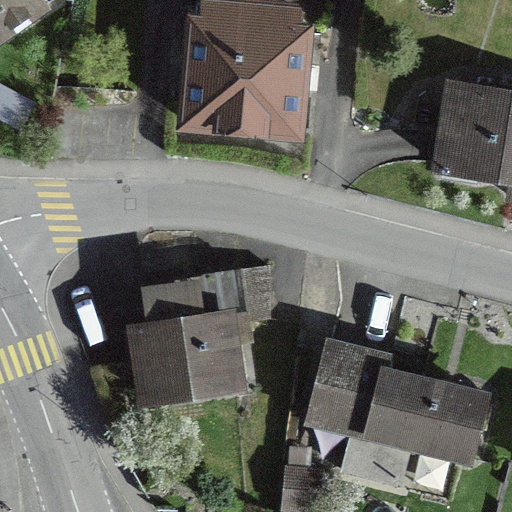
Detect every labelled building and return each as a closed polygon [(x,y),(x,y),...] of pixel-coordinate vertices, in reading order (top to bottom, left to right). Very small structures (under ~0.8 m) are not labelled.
[(0,0),(0,33),(48,0),(0,0)] [(302,34),(191,24),(182,125),(292,135),(302,34)] [(510,181),(507,200),(511,201),(511,99),(450,90),(437,169),(510,181)] [(222,327),(265,321),(264,268),(141,283),(146,324),(134,326),(134,329),(121,331),(126,365),(139,363),(145,403),(232,390),(222,327)] [(384,363),(325,348),(307,421),(466,461),(481,403),(424,388),(424,385),(381,374),(384,363)]
